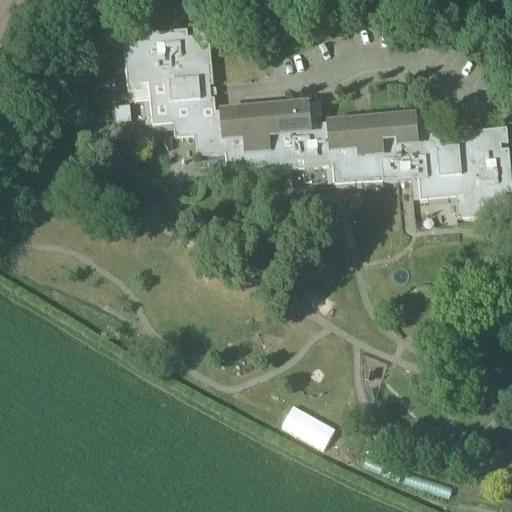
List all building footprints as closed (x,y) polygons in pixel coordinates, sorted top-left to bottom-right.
[(301,0),(301,7),(317,8),(318,0),(301,0)] [(318,0),(317,8),(333,10),(334,0),(318,0)] [(384,15),(383,0),(363,0),(364,15),(384,15)] [(427,4),(421,20),(440,26),(446,10),(427,4)] [(133,104),(150,103),(152,127),(173,126),(174,140),(195,138),(197,159),(225,157),(227,178),(290,172),(292,193),(418,182),(420,203),(455,200),(457,221),(511,216),(511,200),(506,202),(505,196),(511,195),(511,192),(509,152),(501,152),(501,147),(508,146),(507,131),(449,136),(450,139),(437,140),(436,137),(429,138),(428,116),(315,126),(315,121),(322,120),(321,105),(215,114),(214,100),(211,100),(210,87),(213,87),(208,30),(193,31),(193,38),(188,39),(187,31),(144,35),(144,42),(138,43),(138,36),(122,37),(128,94),(132,94),(133,104)] [(129,107),(114,108),(115,124),(131,122),(129,107)] [(166,151),(173,151),(172,140),(165,140),(166,151)] [(443,428),(439,438),(442,439),(438,448),(447,452),(451,443),(455,444),(459,434),(443,428)]
